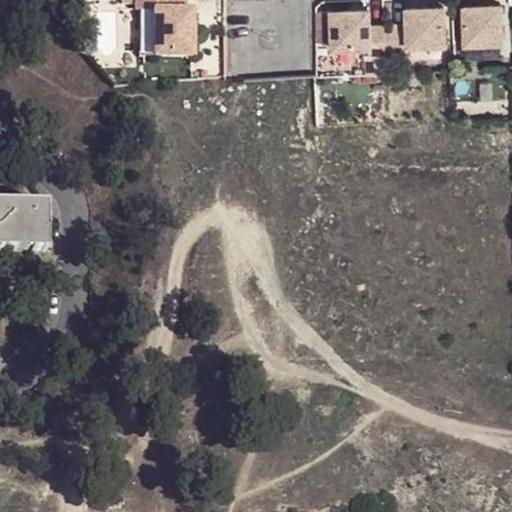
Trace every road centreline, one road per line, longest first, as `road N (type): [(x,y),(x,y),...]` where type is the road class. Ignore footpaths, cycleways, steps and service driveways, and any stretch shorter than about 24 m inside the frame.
road 1 (track): [(73,511),(75,474),(125,413),(166,327),(172,267),(198,224),(227,213),(250,228),(281,297),(392,403),(511,437)]
road 2 (residential): [(0,132),(61,195),(70,215),(66,330),(35,374),(0,386)]
